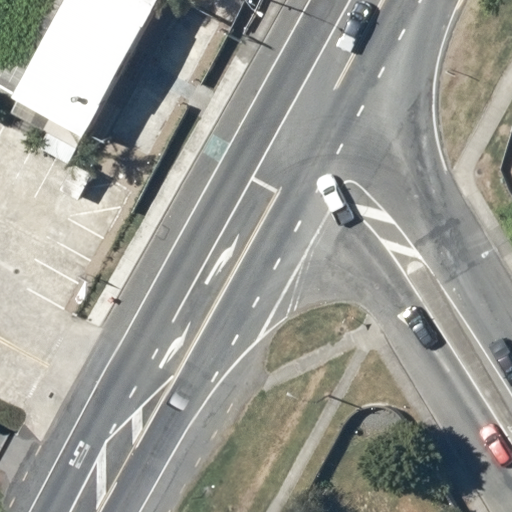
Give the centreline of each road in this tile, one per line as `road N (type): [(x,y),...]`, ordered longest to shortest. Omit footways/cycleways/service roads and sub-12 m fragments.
road 1 (primary): [(299,162),(99,511)]
road 2 (secondary): [(511,433),(381,223),(299,162)]
road 3 (primary): [(384,0),(299,162)]
